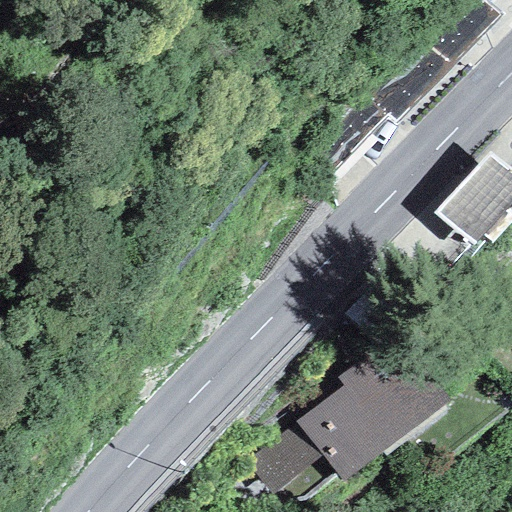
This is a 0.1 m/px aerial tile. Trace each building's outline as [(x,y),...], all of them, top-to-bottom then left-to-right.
[(500,19),(482,0),(465,0),(367,95),(388,117),(393,122),(500,19)] [(326,176),(388,117),(367,95),(305,155),(326,176)] [(511,201),(511,173),(487,152),(432,215),(471,248),(511,201)] [(396,334),(336,379),(342,387),(294,422),(321,457),(341,483),(448,402),(396,334)] [(321,457),(294,422),(245,460),(272,495),(321,457)]
